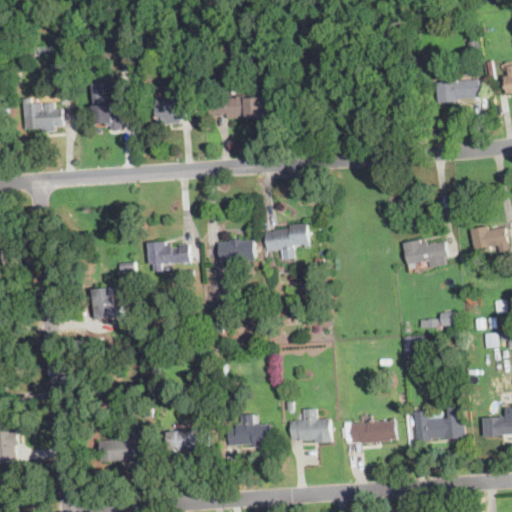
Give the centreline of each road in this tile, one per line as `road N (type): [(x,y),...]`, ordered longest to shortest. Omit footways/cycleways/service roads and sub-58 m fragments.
road 1 (residential): [(0,184),(511,145)]
road 2 (residential): [(511,479),(71,511)]
road 3 (residential): [(41,181),(71,511)]
